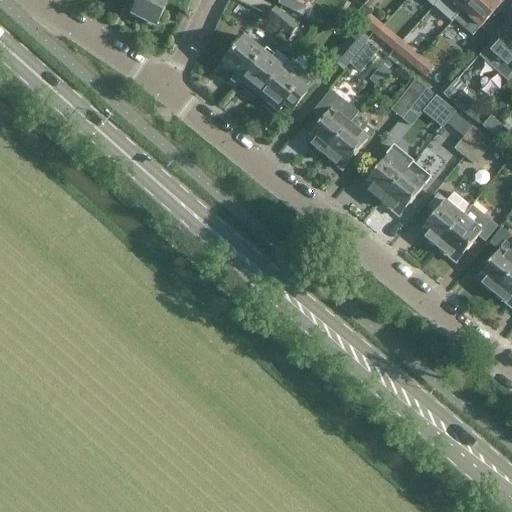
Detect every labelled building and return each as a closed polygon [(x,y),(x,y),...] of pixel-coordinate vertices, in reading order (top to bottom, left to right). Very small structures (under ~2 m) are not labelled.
[(157,26),(169,0),(139,0),(133,15),(157,26)] [(342,16),(338,24),(347,23),(349,24),(365,8),(369,0),(350,0),(346,9),(342,16)] [(448,0),(462,12),(472,0),(448,0)] [(472,0),(462,12),(454,20),(472,37),(502,5),(496,0),(472,0)] [(282,31),(290,21),(276,8),(267,19),(282,31)] [(365,8),(349,24),(356,30),(369,41),(373,36),(375,38),(384,27),(371,16),(373,14),(365,8)] [(290,38),(299,27),(290,21),(282,31),(290,38)] [(375,38),(394,53),(402,42),(384,27),(375,38)] [(356,30),(330,62),(344,73),(368,43),(370,41),(369,41),(356,30)] [(511,36),(506,42),(511,47),(498,60),(507,68),(511,63),(511,64),(511,36)] [(215,73),(234,89),(263,54),(244,38),(215,73)] [(394,53),(412,68),(421,57),(402,42),(394,53)] [(368,43),(350,66),(361,75),(379,52),(368,43)] [(263,54),(234,89),(235,90),(241,82),(259,97),(282,69),(271,60),(275,56),(267,49),(263,54)] [(421,57),(412,68),(426,79),(434,69),(421,57)] [(431,79),(443,89),(460,69),(448,59),(431,79)] [(282,69),(259,97),(278,113),(284,105),(292,112),(315,84),(307,78),(288,62),(282,69)] [(444,94),(454,103),(467,89),(457,80),(444,94)] [(400,119),(425,89),(416,82),(391,112),(400,119)] [(425,89),(400,119),(412,129),(424,114),(442,129),(455,114),(425,89)] [(305,140),(323,155),(348,125),(330,109),(305,140)] [(490,117),(486,127),(501,134),(506,124),(490,117)] [(348,125),(323,155),(342,170),(373,132),(356,118),(350,126),(348,125)] [(454,150),(463,158),(482,135),(479,132),(473,128),(454,150)] [(482,135),(463,158),(474,167),(493,144),(482,135)] [(381,202),(412,163),(413,162),(394,147),(361,186),(381,202)] [(432,179),(412,163),(381,202),(400,218),(432,179)] [(420,234),(438,249),(463,218),(445,203),(420,234)] [(473,207),(463,218),(438,249),(457,264),(478,238),(485,243),(498,228),(473,207)] [(477,280),(495,295),(511,275),(511,257),(510,256),(511,254),(511,248),(505,243),(501,249),(502,250),(477,280)] [(511,275),(495,295),(511,309),(511,275)]
